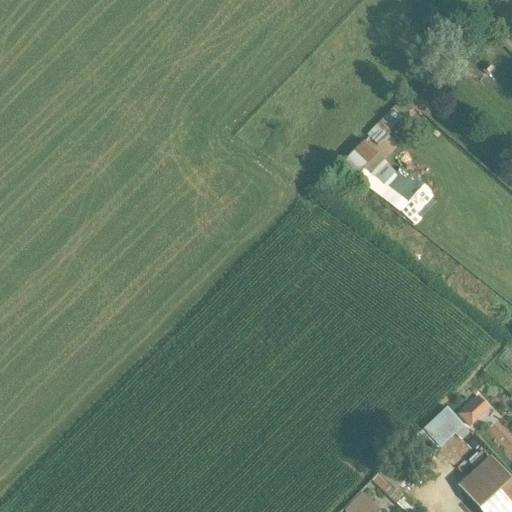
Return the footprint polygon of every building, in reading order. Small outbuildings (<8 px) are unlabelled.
[(363,155),(343,180),(363,195),(382,170),(363,155)] [(396,202),(375,186),(366,199),(387,215),(396,202)] [(459,424),(469,436),(490,418),(479,406),(459,424)] [(447,417),(416,447),(431,464),(439,457),(440,458),(456,443),(461,448),(467,442),(464,438),(465,436),(447,417)] [(395,466),(373,490),(396,511),(411,511),(398,499),(413,483),(395,466)] [(511,511),(511,490),(491,467),(459,496),(473,511),(511,511)] [(374,511),(364,500),(350,511),(374,511)]
